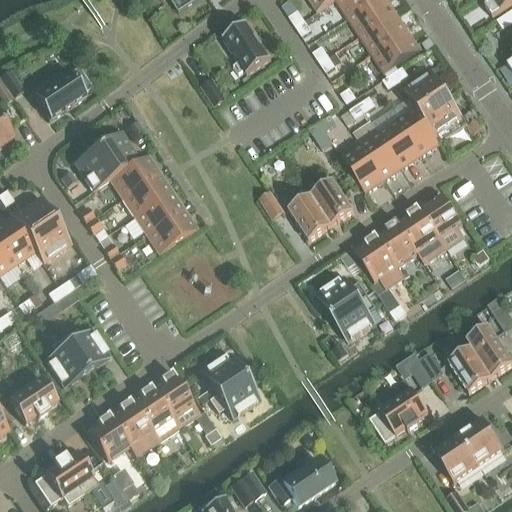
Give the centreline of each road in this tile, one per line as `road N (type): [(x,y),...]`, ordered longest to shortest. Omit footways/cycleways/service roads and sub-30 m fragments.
road 1 (residential): [(160,363),(511,135)]
road 2 (residential): [(252,0),(27,170)]
road 3 (residential): [(27,170),(160,363)]
road 4 (residential): [(511,388),(327,511)]
road 5 (residential): [(5,471),(160,363)]
road 6 (residential): [(422,0),(511,135)]
